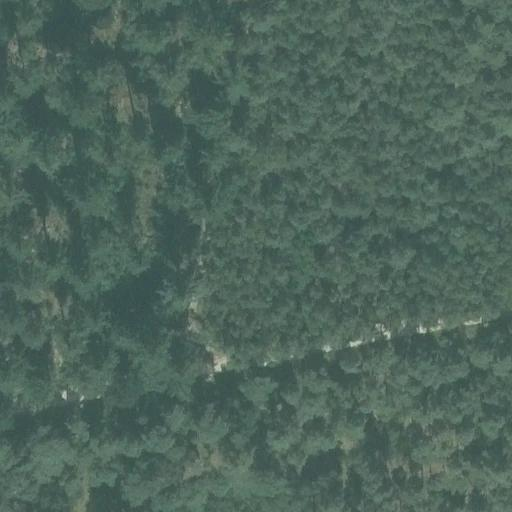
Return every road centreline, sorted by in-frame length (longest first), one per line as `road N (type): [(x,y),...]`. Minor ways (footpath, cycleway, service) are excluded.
road 1 (track): [(182,380),(260,0)]
road 2 (track): [(511,311),(182,380)]
road 3 (track): [(182,380),(0,420)]
